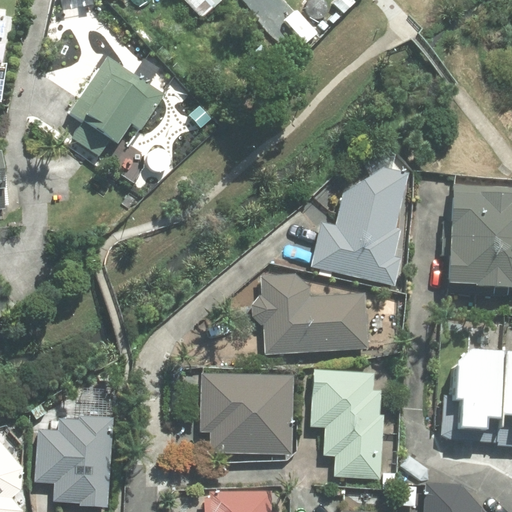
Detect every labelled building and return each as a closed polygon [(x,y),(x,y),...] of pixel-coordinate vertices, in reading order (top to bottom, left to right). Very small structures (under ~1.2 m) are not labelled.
[(212,0),(188,0),(200,12),(212,0)] [(153,100),(160,88),(106,51),(68,105),(82,115),(70,133),(97,151),(111,131),(116,134),(128,115),(140,124),(155,102),(153,100)] [(392,224),(405,166),(385,161),(369,171),(361,158),(349,166),(357,179),(342,187),(335,220),(320,216),(309,262),(391,281),(398,253),(391,251),(397,226),(392,224)] [(120,171),(130,178),(135,170),(126,163),(120,171)] [(473,273),(473,275),(477,275),(477,279),(506,281),(506,276),(510,276),(511,275),(511,274),(511,182),(451,179),(446,271),(473,273)] [(259,269),(259,286),(249,297),(250,313),(258,320),(261,320),(262,349),(368,344),(364,288),(308,290),(307,281),(293,268),(259,269)] [(0,307),(12,299),(0,283),(0,307)] [(394,293),(378,294),(379,310),(394,310),(394,293)] [(445,429),(445,434),(496,438),(504,340),(467,337),(454,349),(451,390),(442,390),(439,428),(445,429)] [(511,340),(504,340),(496,438),(511,439),(511,340)] [(321,451),(334,452),(332,471),(378,475),(382,413),(377,412),(379,386),(370,385),(371,368),(312,364),(308,421),(324,422),(321,451)] [(209,427),(208,448),(289,450),(291,370),(200,368),(199,427),(209,427)] [(41,400),(29,407),(35,416),(46,408),(41,400)] [(33,476),(37,476),(35,503),(55,504),(55,497),(78,498),(78,500),(106,501),(111,411),(76,409),(76,413),(57,411),(57,424),(36,423),(33,476)] [(16,473),(24,467),(0,437),(0,511),(13,511),(21,506),(8,490),(22,480),(16,473)] [(381,471),(381,487),(394,487),(394,471),(381,471)] [(425,477),(422,511),(488,511),(459,479),(425,477)] [(207,494),(202,495),(202,511),(275,511),(276,507),(269,508),(268,487),(207,488),(207,494)] [(419,511),(421,494),(397,493),(396,511),(419,511)]
